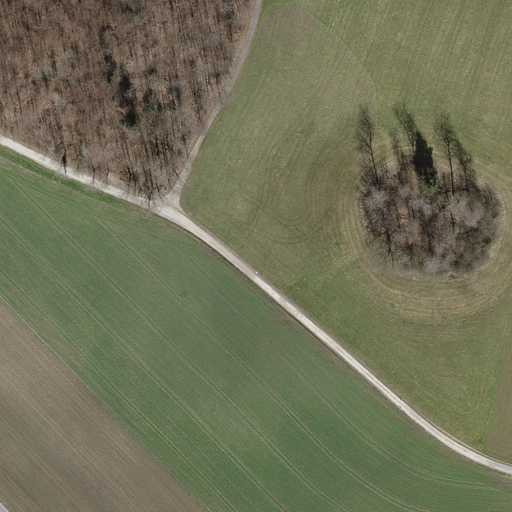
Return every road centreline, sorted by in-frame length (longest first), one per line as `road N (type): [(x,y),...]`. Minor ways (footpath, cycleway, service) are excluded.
road 1 (track): [(166,200),(199,219),(459,448),(511,469)]
road 2 (track): [(166,200),(255,0)]
road 3 (track): [(0,122),(166,200)]
